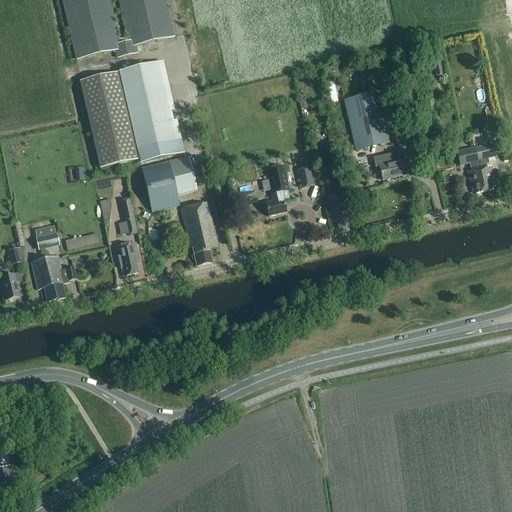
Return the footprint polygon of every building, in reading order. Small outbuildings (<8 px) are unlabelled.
[(62,0),(77,61),(116,52),(118,59),(137,55),(135,48),(174,38),(164,0),(119,0),(128,38),(118,41),(108,0),(62,0)] [(433,64),(436,78),(445,76),(442,62),(433,64)] [(159,64),(79,83),(100,170),(138,161),(136,152),(177,143),(159,64)] [(474,78),(476,86),(484,84),(483,76),(474,78)] [(345,102),(356,152),(390,144),(379,94),(345,102)] [(325,143),(327,151),(335,149),(334,142),(325,143)] [(493,146),(474,150),(484,194),(493,192),(492,189),(495,188),(491,168),(485,169),(484,166),(489,165),(488,160),(496,159),(493,146)] [(484,194),(474,150),(457,154),(460,167),(469,165),(471,172),(468,173),(472,193),(475,193),(476,196),(484,194)] [(379,168),(382,182),(408,176),(405,161),(394,164),(392,157),(386,159),(385,157),(373,160),(376,169),(379,168)] [(180,207),(177,197),(198,192),(189,160),(142,171),(152,214),(180,207)] [(289,193),(283,168),(267,171),(273,196),(271,197),(273,204),(265,205),(268,219),(286,215),(283,202),(289,200),(287,193),(289,193)] [(83,169),(76,170),(77,182),(84,181),(83,169)] [(248,180),(257,180),(257,169),(248,169),(248,180)] [(309,170),(297,173),(301,190),(313,188),(309,170)] [(323,183),(325,195),(332,194),(330,181),(323,183)] [(109,221),(111,205),(101,208),(104,222),(109,221)] [(212,265),(209,253),(218,251),(208,205),(181,211),(190,250),(192,249),(197,268),(212,265)] [(329,209),(335,236),(350,233),(344,206),(329,209)] [(133,222),(125,223),(128,237),(136,236),(133,222)] [(19,223),(15,224),(20,248),(24,247),(19,223)] [(68,253),(99,246),(97,235),(65,243),(68,253)] [(36,240),(39,250),(58,246),(56,236),(36,240)] [(135,245),(116,250),(120,269),(121,268),(123,279),(138,275),(136,265),(140,264),(135,245)] [(7,253),(9,261),(14,260),(15,266),(22,264),(19,250),(7,253)] [(65,300),(62,286),(64,286),(58,258),(31,264),(37,292),(45,290),(47,304),(65,300)] [(66,271),(69,283),(76,281),(74,269),(66,271)] [(14,276),(3,279),(4,287),(7,302),(8,302),(9,302),(12,302),(13,301),(19,299),(17,293),(18,293),(16,284),(14,276)] [(0,470),(0,491),(15,488),(11,468),(0,470)]
